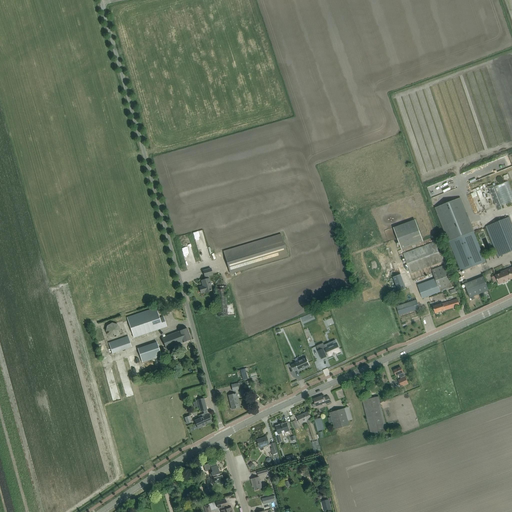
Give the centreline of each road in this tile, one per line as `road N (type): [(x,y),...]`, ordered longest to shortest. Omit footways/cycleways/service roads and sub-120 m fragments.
road 1 (unclassified): [(222,436),(103,0)]
road 2 (secondary): [(222,436),(511,301)]
road 3 (secondary): [(101,511),(222,436)]
